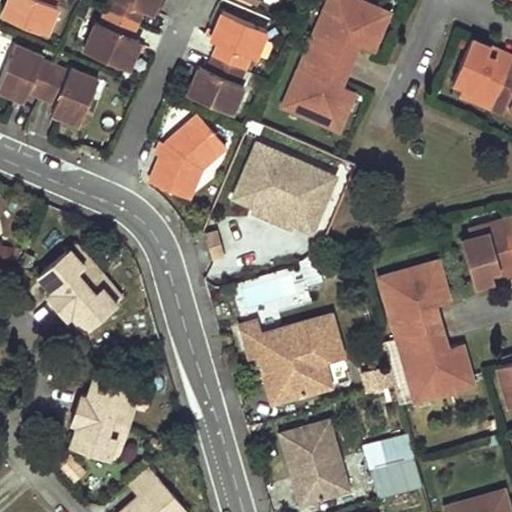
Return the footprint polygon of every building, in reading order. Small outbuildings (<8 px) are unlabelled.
[(6,0),(1,13),(47,33),(59,7),(52,4),(54,0),(6,0)] [(151,12),(156,0),(110,0),(100,23),(95,21),(83,48),(127,67),(139,40),(130,36),(142,8),(151,12)] [(372,51),(389,12),(361,0),(343,0),(338,13),(324,7),(290,86),(304,91),(295,111),(338,130),(355,91),(341,85),(327,79),(336,59),(345,39),(359,45),(372,51)] [(343,0),(327,0),(324,7),(338,13),(343,0)] [(194,67),(182,97),(227,115),(239,87),(233,85),(244,59),(250,61),(262,32),(217,13),(205,42),(213,45),(202,71),(194,67)] [(490,46),(471,37),(452,81),(463,86),(479,93),(482,87),(496,93),(510,99),(508,105),(511,106),(511,64),(509,64),(486,54),(490,46)] [(350,65),(359,45),(345,39),(336,59),(350,65)] [(51,110),(79,122),(98,78),(70,66),(67,73),(40,61),(42,55),(15,43),(0,76),(0,87),(24,98),(27,90),(55,101),(51,110)] [(509,64),(511,56),(511,55),(490,46),(486,54),(509,64)] [(327,79),(341,85),(350,65),(336,59),(327,79)] [(282,105),(295,111),(304,91),(290,86),(282,105)] [(479,93),(463,86),(460,93),(490,106),(496,93),(482,87),(479,93)] [(490,106),(511,115),(511,106),(508,105),(510,99),(496,93),(490,106)] [(163,142),(145,183),(173,196),(179,182),(190,186),(198,169),(221,148),(193,115),(163,142)] [(314,235),(341,171),(253,135),(226,199),(314,235)] [(418,141),(414,141),(412,143),(410,146),(409,150),(411,153),(414,155),(418,156),(421,154),(424,152),(424,148),(423,144),(420,142),(418,141)] [(179,182),(173,196),(184,201),(190,186),(179,182)] [(511,215),(502,218),(506,233),(511,230),(511,215)] [(470,228),(472,235),(489,231),(491,237),(506,233),(502,218),(470,228)] [(202,227),(209,253),(222,249),(214,224),(202,227)] [(460,239),(473,285),(493,279),(491,270),(511,263),(511,230),(506,233),(491,237),(489,231),(472,235),(460,239)] [(101,285),(116,301),(122,295),(75,242),(68,247),(83,263),(80,266),(98,287),(101,285)] [(68,247),(37,275),(51,291),(46,295),(66,317),(70,313),(84,329),(116,301),(101,285),(98,287),(80,266),(83,263),(68,247)] [(300,261),(307,285),(322,280),(314,251),(300,261)] [(399,293),(384,297),(408,379),(422,375),(428,396),(473,383),(461,342),(448,346),(433,350),(426,329),(420,308),(435,304),(449,300),(437,259),(393,272),(399,293)] [(493,279),(511,273),(511,263),(491,270),(493,279)] [(384,297),(399,293),(393,272),(378,277),(384,297)] [(441,325),(435,304),(420,308),(426,329),(441,325)] [(271,403),(322,388),(315,363),(326,360),(344,355),(331,312),(262,333),(257,318),(238,324),(249,358),(258,356),(271,403)] [(433,350),(448,346),(441,325),(426,329),(433,350)] [(511,359),(505,361),(496,364),(508,405),(511,403),(511,359)] [(326,360),(315,363),(322,388),(333,385),(326,360)] [(362,372),(367,391),(394,383),(388,364),(362,372)] [(76,422),(69,442),(108,455),(116,435),(112,433),(122,407),(126,408),(133,388),(93,374),(86,394),(80,392),(70,420),(76,422)] [(422,375),(408,379),(414,400),(428,396),(422,375)] [(116,435),(108,455),(116,458),(141,390),(133,388),(126,408),(122,407),(112,433),(116,435)] [(279,432),(300,503),(341,493),(334,469),(342,467),(329,418),(279,432)] [(406,430),(360,442),(374,495),(419,484),(406,430)] [(74,480),(87,469),(71,451),(59,462),(74,480)] [(147,462),(126,481),(137,493),(114,511),(184,511),(188,509),(147,462)] [(334,469),(341,493),(349,490),(342,467),(334,469)] [(510,511),(504,489),(459,501),(461,511),(510,511)] [(446,511),(461,511),(459,501),(444,505),(446,511)]
